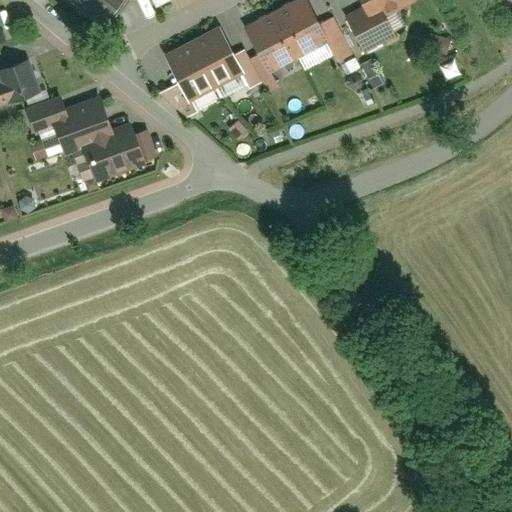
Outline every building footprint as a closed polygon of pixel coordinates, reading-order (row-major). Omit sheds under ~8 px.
[(65,0),(63,4),(105,34),(128,0),(65,0)] [(358,0),(368,20),(410,0),(358,0)] [(326,52),(304,3),(243,32),(265,83),(326,52)] [(240,70),(219,31),(168,58),(188,97),(240,70)] [(29,67),(0,73),(0,85),(6,107),(37,99),(29,67)] [(62,102),(23,113),(29,137),(53,130),(63,163),(84,156),(93,182),(152,162),(140,128),(113,137),(100,102),(65,112),(62,102)]
